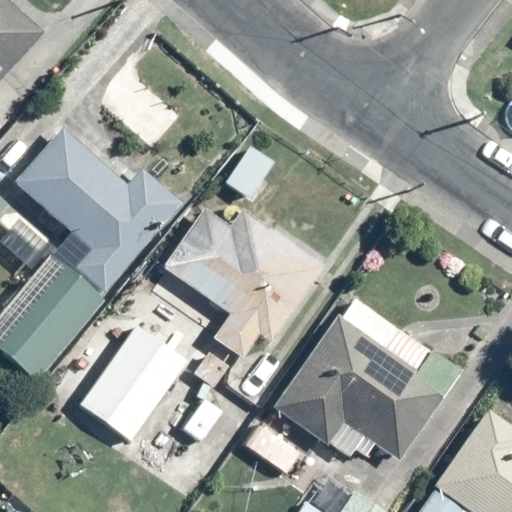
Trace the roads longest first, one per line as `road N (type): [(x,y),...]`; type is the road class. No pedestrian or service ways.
road 1 (residential): [(243,0),(378,108)]
road 2 (residential): [(378,108),(511,199)]
road 3 (residential): [(463,0),(378,108)]
